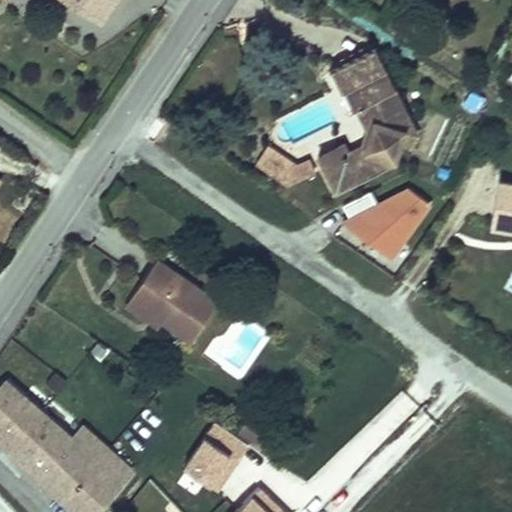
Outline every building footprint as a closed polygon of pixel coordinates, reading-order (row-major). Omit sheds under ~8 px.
[(111,0),(71,0),(98,19),(111,0)] [(355,31),(311,52),(322,77),(328,75),(340,98),(345,95),(352,110),(342,129),(325,137),(321,129),(298,141),(313,175),(373,144),(390,99),(355,31)] [(272,152),(246,135),(236,152),(269,172),(292,162),(285,147),(272,152)] [(511,180),(496,178),(488,223),(511,227),(511,180)] [(352,219),(346,224),(392,260),(431,205),(407,188),(375,204),(371,194),(346,205),(352,219)] [(139,259),(110,308),(147,330),(150,325),(178,343),(205,298),(139,259)] [(0,382),(0,381),(0,447),(73,511),(89,511),(130,466),(80,421),(64,439),(45,422),(51,415),(30,396),(24,403),(0,382)] [(217,494),(249,447),(213,421),(181,469),(217,494)] [(282,511),(259,489),(235,511),(282,511)]
